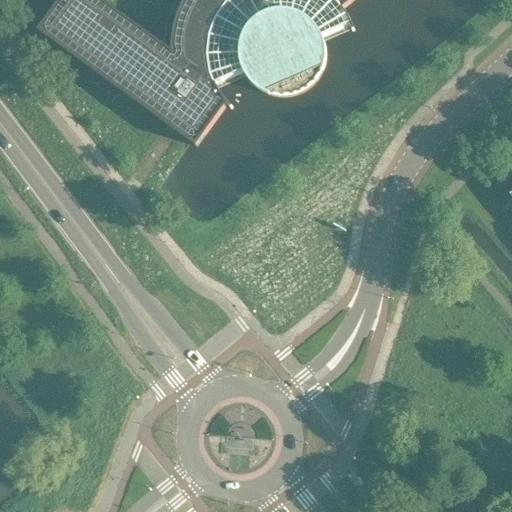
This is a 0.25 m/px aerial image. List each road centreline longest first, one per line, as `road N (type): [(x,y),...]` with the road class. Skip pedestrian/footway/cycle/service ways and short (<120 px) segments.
road 1 (secondary): [(221,390),(0,114)]
road 2 (secondary): [(0,143),(121,299),(195,411)]
road 3 (residential): [(372,292),(405,164),(428,130),(511,53)]
road 4 (unclassified): [(281,405),(340,360),(372,292)]
